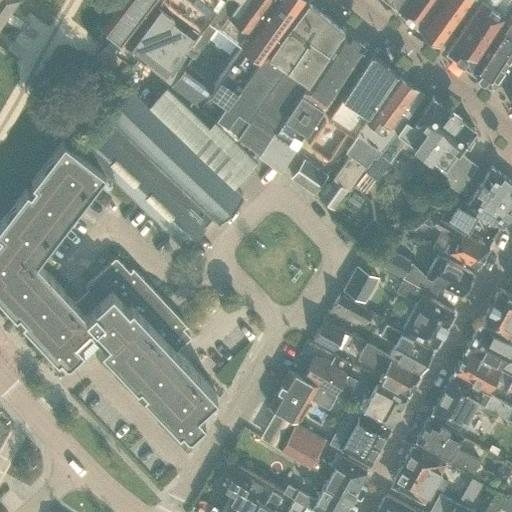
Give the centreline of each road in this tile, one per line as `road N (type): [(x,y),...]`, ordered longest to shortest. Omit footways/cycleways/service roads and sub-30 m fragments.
road 1 (residential): [(362,511),(465,312),(511,242)]
road 2 (residential): [(175,511),(278,332)]
road 3 (residential): [(277,198),(379,33)]
road 4 (residential): [(278,332),(315,305),(338,258),(277,198)]
road 5 (residential): [(278,332),(223,263),(277,198)]
